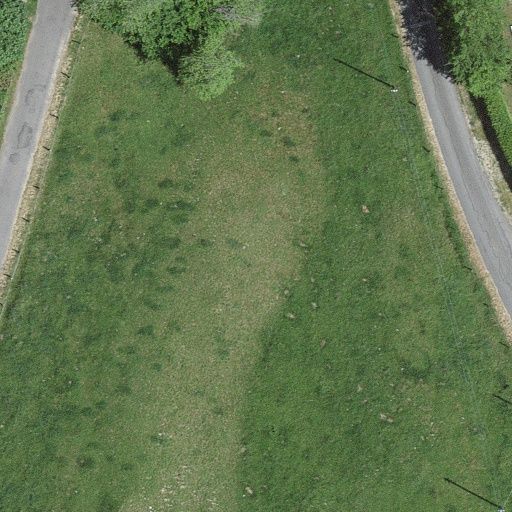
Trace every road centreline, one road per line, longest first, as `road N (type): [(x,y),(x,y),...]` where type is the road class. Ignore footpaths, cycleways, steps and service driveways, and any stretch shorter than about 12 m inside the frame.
road 1 (residential): [(415,0),(471,188),(511,278)]
road 2 (residential): [(59,0),(0,207)]
